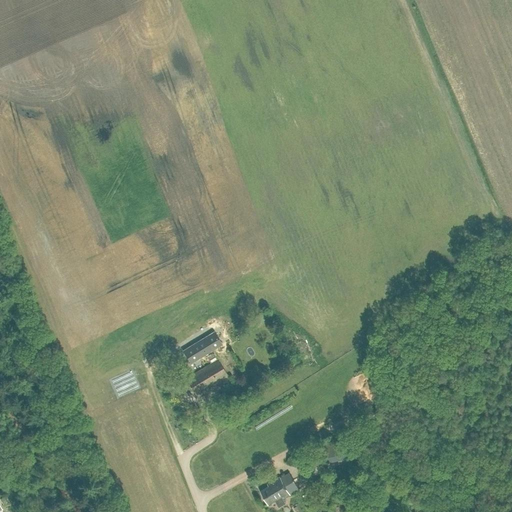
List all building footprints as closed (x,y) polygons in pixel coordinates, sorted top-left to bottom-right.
[(265,312),(255,318),(258,324),(268,318),(265,312)] [(214,332),(183,351),(191,363),(221,344),(214,332)] [(228,375),(214,354),(209,357),(213,363),(187,379),(197,395),(205,390),(203,387),(207,384),(209,387),(228,375)] [(177,390),(178,384),(168,382),(166,388),(177,390)] [(321,448),(307,451),(311,467),(349,457),(344,438),(320,444),(321,448)] [(291,495),(290,494),(297,490),(288,473),(281,477),(280,477),(268,484),(269,486),(261,490),(269,504),(275,501),(279,507),(286,503),(284,499),(291,495)]
